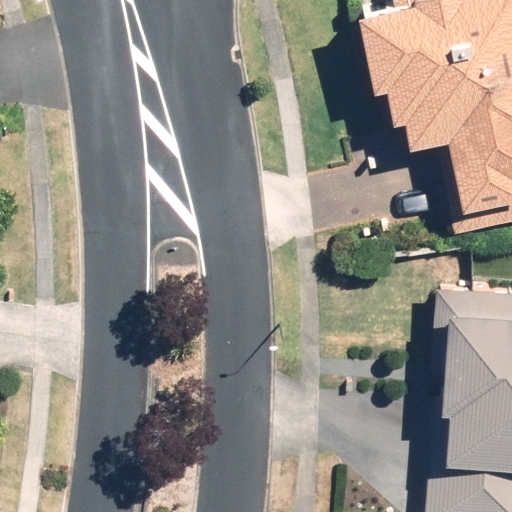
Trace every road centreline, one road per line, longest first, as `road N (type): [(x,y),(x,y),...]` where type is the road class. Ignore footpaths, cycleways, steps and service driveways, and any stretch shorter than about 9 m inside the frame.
road 1 (residential): [(158,107),(212,210),(237,374),(232,511)]
road 2 (residential): [(99,511),(118,246),(158,107)]
